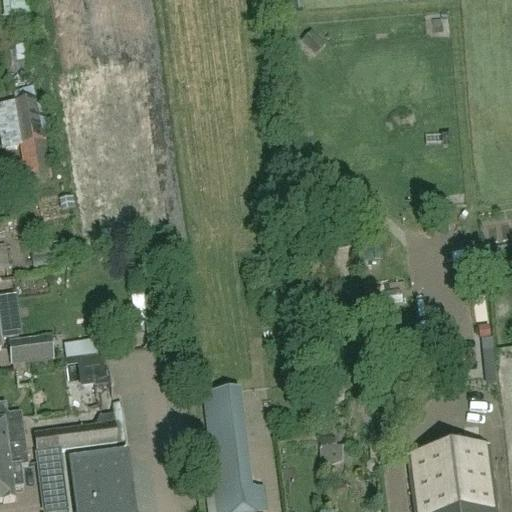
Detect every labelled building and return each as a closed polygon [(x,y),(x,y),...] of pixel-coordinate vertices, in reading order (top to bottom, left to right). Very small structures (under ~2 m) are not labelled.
[(41,144),(34,102),(14,106),(21,148),(41,144)] [(21,148),(19,148),(25,187),(51,183),(44,144),(41,144),(21,148)] [(360,196),(322,198),(323,213),(361,211),(360,196)] [(147,343),(174,340),(169,298),(142,302),(147,343)] [(9,345),(11,365),(51,360),(49,340),(9,345)] [(308,344),(310,364),(333,362),(331,342),(308,344)] [(74,400),(99,396),(96,382),(83,384),(79,362),(68,364),(74,400)] [(206,422),(243,418),(240,393),(203,397),(206,422)] [(114,425),(94,427),(32,436),(35,457),(117,446),(116,445),(124,444),(119,405),(111,406),(112,413),(114,425)] [(0,504),(2,504),(3,505),(15,504),(14,492),(23,491),(20,468),(28,467),(22,423),(5,425),(4,423),(0,423),(0,504)] [(328,451),(332,466),(347,462),(344,448),(328,451)] [(408,462),(414,511),(494,511),(487,452),(408,462)] [(75,511),(132,511),(125,456),(69,463),(75,511)] [(215,497),(216,511),(264,511),(261,490),(252,492),(249,467),(212,471),(215,497)]
